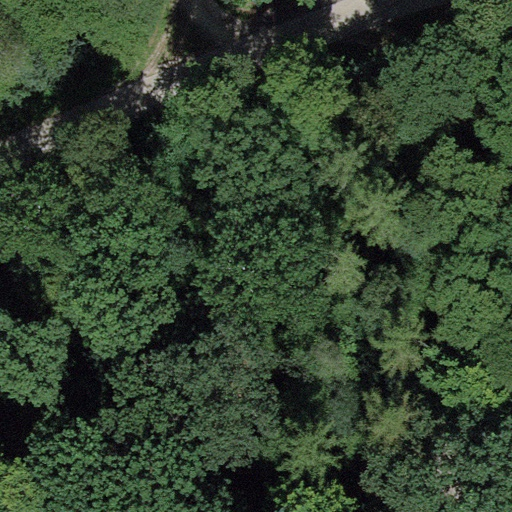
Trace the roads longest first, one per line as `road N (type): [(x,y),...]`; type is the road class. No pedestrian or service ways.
road 1 (track): [(391,0),(430,100),(459,214),(455,511)]
road 2 (track): [(389,0),(182,69),(0,151)]
